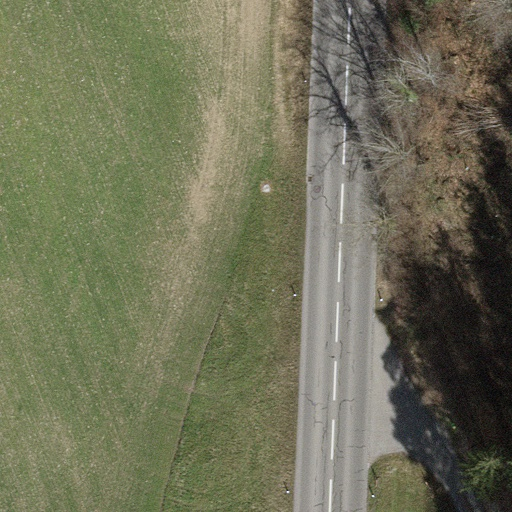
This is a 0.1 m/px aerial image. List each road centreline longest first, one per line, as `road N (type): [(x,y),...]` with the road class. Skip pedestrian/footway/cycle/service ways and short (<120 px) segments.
road 1 (tertiary): [(333,511),(352,0)]
road 2 (track): [(461,511),(431,433),(339,400)]
